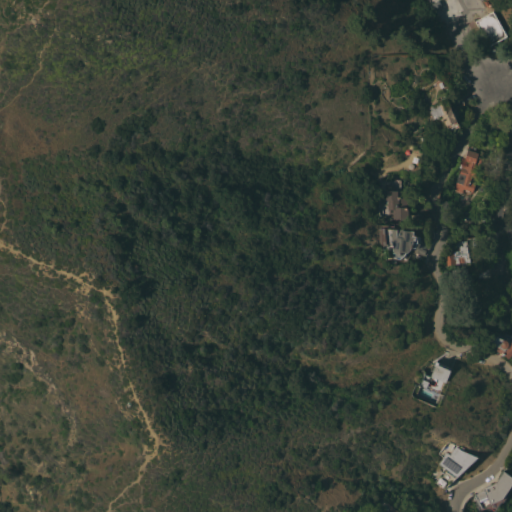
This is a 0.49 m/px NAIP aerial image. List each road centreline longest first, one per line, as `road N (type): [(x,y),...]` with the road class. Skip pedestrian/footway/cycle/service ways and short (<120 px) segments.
road 1 (residential): [(452,511),(456,494),(489,472),(511,432),(503,366),(436,334),(435,185),(489,92),(508,92)]
road 2 (residential): [(511,307),(493,228),(511,121)]
